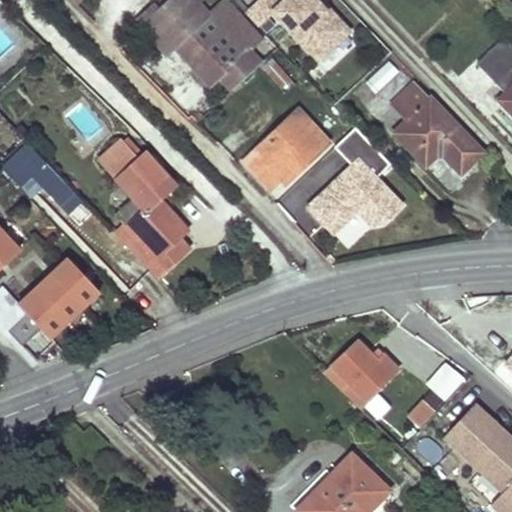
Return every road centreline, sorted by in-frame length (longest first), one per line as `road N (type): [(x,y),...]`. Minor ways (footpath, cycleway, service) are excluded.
road 1 (tertiary): [(0,417),(324,291),(511,265)]
road 2 (unknown): [(324,291),(28,0)]
road 3 (unknown): [(362,0),(511,163)]
